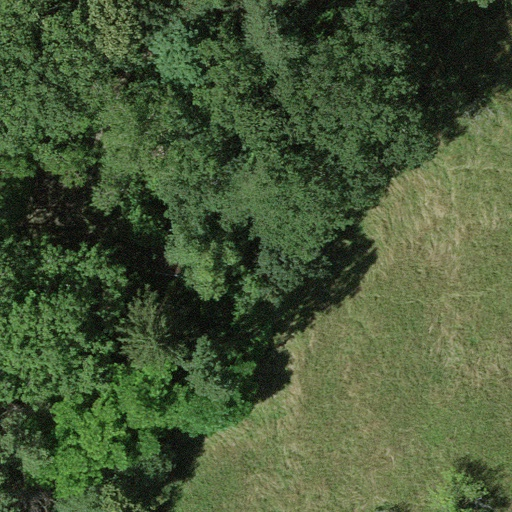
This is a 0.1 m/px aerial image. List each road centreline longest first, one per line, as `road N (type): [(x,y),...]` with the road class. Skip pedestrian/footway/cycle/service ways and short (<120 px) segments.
road 1 (track): [(211,0),(188,43),(152,164),(146,275)]
road 2 (track): [(126,511),(146,275)]
